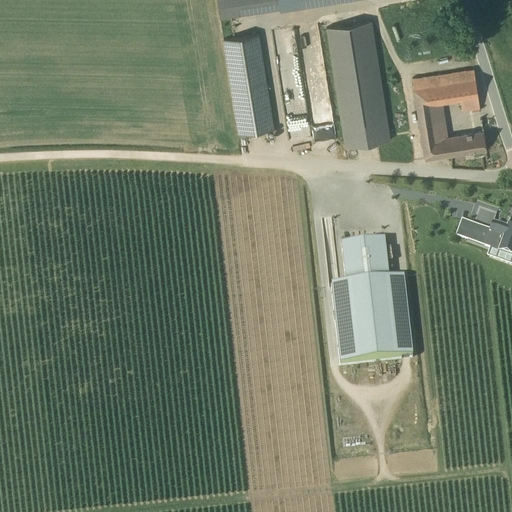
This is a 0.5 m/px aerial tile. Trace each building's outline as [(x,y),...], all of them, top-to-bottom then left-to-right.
[(278,0),(280,7),(280,10),(343,0),(278,0)] [(372,21),(326,31),(345,147),(391,140),(372,21)] [(258,33),(224,39),(239,134),(274,129),(258,33)] [(474,69),(462,70),(413,78),(425,159),(487,150),(484,131),(447,136),(442,103),(461,100),(462,110),(480,107),(474,69)] [(473,225),(462,221),(457,236),(468,240),(473,225)] [(493,223),(490,232),(485,246),(491,248),(511,256),(511,228),(508,227),(508,228),(493,223)] [(384,239),(341,244),(346,284),(331,285),(340,366),(413,358),(404,277),(389,279),(384,239)]
